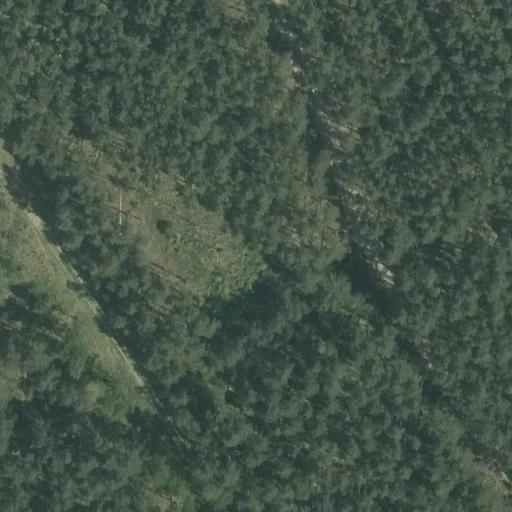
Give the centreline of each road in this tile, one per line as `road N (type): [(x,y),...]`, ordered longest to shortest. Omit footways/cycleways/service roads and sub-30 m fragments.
road 1 (track): [(511,486),(396,307),(277,0)]
road 2 (track): [(0,176),(224,511)]
